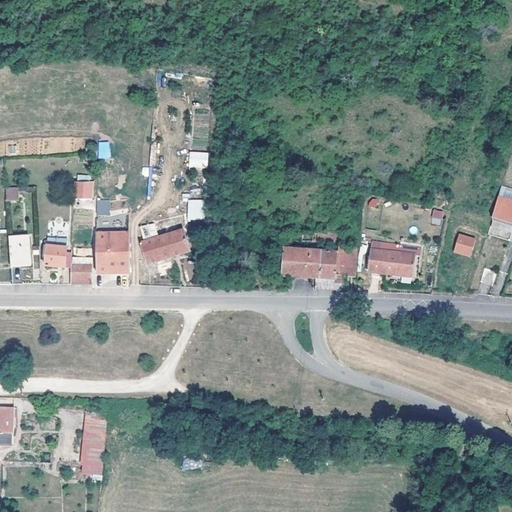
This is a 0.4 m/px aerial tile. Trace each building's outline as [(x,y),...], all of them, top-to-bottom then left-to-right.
[(110,158),(110,141),(98,141),(98,158),(110,158)] [(189,152),(189,168),(208,168),(208,152),(189,152)] [(93,180),(75,180),(75,197),(92,197),(93,180)] [(16,199),(15,187),(2,188),(4,200),(16,199)] [(368,205),(376,208),(378,200),(371,197),(368,205)] [(493,218),(511,223),(511,201),(499,198),(493,218)] [(204,220),(204,200),(187,200),(187,221),(204,220)] [(442,225),(443,211),(432,210),(431,224),(442,225)] [(129,227),(130,212),(104,215),(105,213),(96,213),(97,272),(129,272),(129,227)] [(497,236),(511,239),(511,233),(511,225),(500,223),(497,236)] [(155,224),(143,225),(144,236),(156,235),(155,224)] [(183,228),(141,241),(147,262),(189,249),(183,228)] [(282,247),(281,262),(281,275),(335,279),(336,274),(337,250),(289,247),(290,238),(338,241),(340,232),(284,229),(283,245),(282,247)] [(470,257),(476,238),(459,233),(453,252),(470,257)] [(28,236),(8,238),(11,265),(30,263),(28,236)] [(362,252),(371,254),(372,250),(385,251),(386,244),(364,241),(362,252)] [(420,255),(421,246),(397,244),(396,252),(385,251),(372,250),(371,254),(369,271),(412,276),(414,255),(420,255)] [(66,247),(46,245),(45,264),(64,266),(66,247)] [(338,246),(337,250),(336,274),(353,276),(356,247),(338,246)] [(92,256),(92,248),(76,248),(76,256),(92,256)] [(71,264),(70,283),(91,283),(92,265),(71,264)] [(496,270),(484,267),(480,280),(492,283),(496,270)] [(13,408),(9,407),(0,406),(0,441),(11,442),(13,408)] [(100,472),(102,434),(102,420),(81,419),(80,471),(100,472)] [(497,452),(483,447),(481,454),(495,459),(497,452)]
